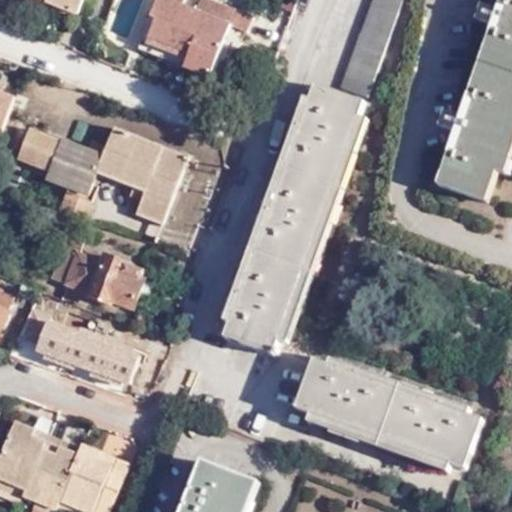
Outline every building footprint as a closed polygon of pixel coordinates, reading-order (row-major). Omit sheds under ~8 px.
[(84,0),(43,0),(47,1),(45,7),(76,20),(84,0)] [(160,0),(160,2),(180,10),(183,0),(160,0)] [(373,0),(341,89),(368,99),(404,0),(373,0)] [(511,0),(499,0),(497,6),(504,8),(495,37),(488,35),(469,97),(476,100),(456,159),(449,157),(439,188),(439,190),(486,204),(496,175),(511,122),(511,0)] [(154,23),(147,42),(188,58),(183,71),(209,81),(230,30),(245,36),(251,20),(199,1),(193,15),(180,10),(160,2),(158,2),(149,21),(154,23)] [(137,52),(183,71),(188,58),(147,42),(142,39),(137,52)] [(274,354),(366,104),(316,86),(223,336),(274,354)] [(0,131),(1,132),(14,101),(0,96),(0,131)] [(511,156),(511,122),(496,175),(505,177),(511,156)] [(71,183),(67,194),(86,202),(96,175),(134,189),(145,193),(142,201),(137,215),(162,225),(187,159),(114,131),(106,149),(89,142),(85,153),(29,132),(17,163),(71,183)] [(2,168),(0,174),(0,183),(15,190),(21,175),(2,168)] [(131,197),(142,201),(145,193),(134,189),(131,197)] [(67,194),(61,208),(65,209),(85,216),(86,217),(91,203),(86,202),(67,194)] [(86,235),(75,231),(70,242),(81,246),(86,235)] [(64,247),(53,274),(93,288),(91,293),(113,302),(115,298),(135,306),(145,280),(142,279),(145,270),(129,264),(129,263),(107,254),(105,259),(80,249),(78,252),(64,247)] [(0,329),(10,310),(9,308),(14,297),(0,290),(0,329)] [(147,348),(32,310),(24,334),(42,340),(37,354),(134,386),(147,348)] [(470,417),(328,364),(313,359),(294,408),(308,413),(450,467),(463,471),(482,423),(470,417)] [(330,359),(328,364),(470,417),(472,412),(330,359)] [(448,472),(450,467),(308,413),(306,418),(448,472)] [(82,443),(80,447),(78,454),(33,436),(36,429),(16,421),(0,460),(0,478),(26,489),(23,497),(35,502),(57,511),(58,508),(61,501),(87,511),(112,511),(131,462),(116,457),(113,464),(100,460),(103,452),(82,443)] [(80,447),(36,429),(33,436),(78,454),(80,447)] [(116,457),(103,452),(100,460),(113,464),(116,457)] [(203,461),(183,511),(243,511),(255,481),(203,461)] [(69,511),(87,511),(61,501),(58,508),(69,511)] [(40,511),(56,511),(57,511),(35,502),(33,509),(40,511)]
